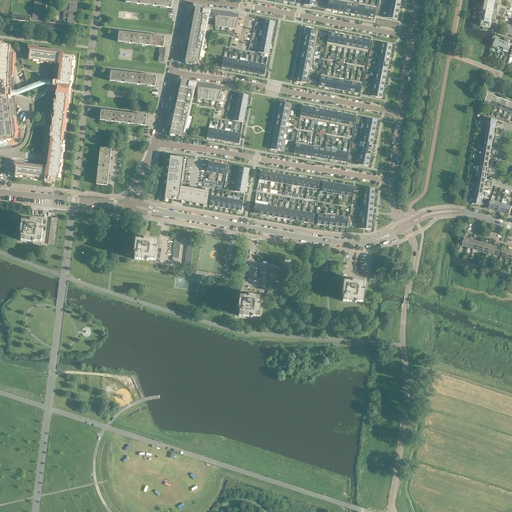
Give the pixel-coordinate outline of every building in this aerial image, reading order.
[(35,0),(35,2),(34,2),(32,19),(40,20),(40,19),(42,19),(45,20),(47,0),(65,0),(63,22),(65,22),(67,23),(75,24),(76,14),(75,14),(75,12),(76,12),(77,0),(35,0)] [(156,0),(156,6),(160,7),(160,8),(166,9),(166,8),(171,8),(172,0),(156,0)] [(345,0),(340,0),(339,12),(344,13),(347,0),(345,0)] [(347,0),(344,13),(350,14),(353,1),(347,0)] [(353,1),(350,14),(356,15),(359,3),(353,1)] [(359,3),(356,15),(362,16),(364,4),(359,3)] [(364,4),(362,16),(368,17),(370,5),(364,4)] [(195,9),(185,62),(200,64),(209,18),(215,19),(215,26),(235,29),(239,14),(204,10),(205,6),(196,5),(195,9)] [(370,5),(368,17),(374,18),(375,16),(375,11),(376,9),(376,7),(377,6),(370,5)] [(387,5),(386,11),(398,14),(399,8),(387,5)] [(386,11),(384,17),(393,19),(397,20),(398,14),(386,11)] [(65,25),(65,22),(63,22),(62,24),(44,22),(45,20),(42,19),(42,22),(30,20),(31,16),(13,13),(12,20),(30,22),(29,26),(72,32),(73,26),(65,25)] [(491,22),(482,21),(481,26),(483,27),(482,30),(490,31),(491,22)] [(317,37),(319,31),(306,28),(305,34),(317,37)] [(124,33),(119,32),(118,42),(122,42),(122,43),(128,44),(128,43),(133,44),(134,34),(128,33),(128,32),(124,32),(124,33)] [(332,46),(335,34),(328,33),(328,37),(327,39),(327,41),(326,45),(332,46)] [(140,35),(134,34),(133,44),(136,44),(136,45),(139,46),(139,45),(142,45),(142,46),(145,46),(145,45),(148,46),(149,36),(144,35),(144,34),(140,34),(140,35)] [(316,43),(317,37),(305,34),(304,40),(316,43)] [(338,47),(340,35),(335,34),(332,46),(338,47)] [(344,48),(346,36),(340,35),(338,47),(344,48)] [(156,37),(149,36),(148,46),(153,46),(152,47),(158,48),(159,47),(163,47),(164,38),(161,37),(161,36),(157,36),(156,37)] [(350,49),(352,37),(346,36),(344,48),(350,49)] [(356,50),(358,38),(352,37),(350,49),(356,50)] [(493,37),(491,41),(494,42),(492,47),(498,49),(501,40),(493,37)] [(362,52),(364,39),(358,38),(356,50),(362,52)] [(501,40),(498,49),(502,51),(501,52),(502,53),(507,39),(505,38),(504,41),(501,40)] [(368,53),(370,40),(364,39),(362,52),(368,53)] [(507,39),(502,53),(503,53),(504,51),(508,53),(511,44),(508,43),(510,39),(507,39)] [(315,49),(316,43),(304,40),(303,46),(315,49)] [(392,45),(380,42),(378,48),(391,51),(392,45)] [(0,147),(5,147),(8,145),(15,144),(19,132),(16,117),(15,117),(15,103),(13,89),(14,75),(15,75),(15,68),(16,62),(16,53),(11,46),(10,46),(3,45),(4,44),(2,43),(0,44),(0,43),(0,147)] [(29,46),(28,47),(29,49),(30,49),(28,60),(32,61),(36,63),(40,62),(47,63),(51,64),(55,64),(59,64),(60,64),(58,81),(51,80),(47,81),(47,85),(50,85),(50,86),(57,87),(57,91),(55,91),(55,92),(56,92),(55,96),(54,100),(54,104),(53,111),(52,115),(52,119),(52,126),(51,126),(50,130),(50,134),(51,133),(50,137),(51,138),(47,166),(46,167),(25,165),(24,163),(15,162),(14,163),(15,165),(15,166),(16,166),(15,176),(18,177),(22,178),(26,178),(33,179),(37,180),(41,180),(45,180),(44,182),(51,183),(51,178),(58,179),(59,179),(60,179),(60,175),(60,168),(61,168),(62,164),(62,160),(61,160),(62,153),(63,153),(63,152),(64,149),(64,145),(63,145),(64,141),(63,141),(64,132),(65,132),(66,124),(65,123),(67,110),(68,109),(69,101),(68,100),(69,87),(70,87),(71,83),(72,79),(72,75),(73,68),(74,64),(74,60),(74,61),(74,57),(63,55),(63,53),(62,52),(39,49),(38,47),(29,46)] [(314,54),(315,49),(303,46),(302,52),(314,54)] [(390,57),(391,51),(378,48),(377,54),(390,57)] [(313,60),(314,54),(302,52),(301,58),(313,60)] [(388,63),(390,57),(377,54),(377,55),(380,55),(379,60),(376,60),(388,63)] [(312,66),(313,60),(301,58),(299,64),(312,66)] [(387,69),(388,63),(376,60),(375,66),(387,69)] [(386,74),(387,69),(375,66),(374,72),(386,74)] [(307,77),(308,72),(298,70),(297,76),(309,78),(310,78),(307,77)] [(116,72),(111,71),(109,81),(114,82),(114,83),(120,83),(120,82),(125,83),(126,73),(120,72),(120,71),(116,71),(116,72)] [(385,80),(386,74),(374,72),(376,73),(375,78),(385,80)] [(132,74),(126,73),(125,83),(128,83),(128,84),(131,85),(131,84),(134,84),(134,85),(137,85),(137,84),(140,85),(141,75),(136,74),(136,73),(132,73),(132,74)] [(324,87),(327,75),(321,74),(318,86),(324,87)] [(148,76),(141,75),(140,85),(144,85),(144,86),(150,87),(150,86),(155,87),(156,77),(152,76),(152,75),(148,75),(148,76)] [(330,88),(333,76),(327,75),(324,87),(330,88)] [(308,84),(309,78),(297,76),(296,82),(308,84)] [(336,89),(339,77),(333,76),(330,88),(336,89)] [(191,79),(182,77),(181,81),(169,135),(184,137),(194,91),(197,91),(197,97),(200,97),(200,99),(218,101),(222,86),(190,82),(191,79)] [(348,92),(350,79),(350,82),(344,81),(342,91),(348,92)] [(354,93),(356,81),(350,79),(348,92),(354,93)] [(361,90),(361,88),(362,86),(362,82),(356,81),(354,93),(360,94),(361,90)] [(383,92),(384,86),(371,84),(370,90),(383,92)] [(381,98),(383,92),(370,90),(369,96),(381,98)] [(485,103),(490,105),(494,95),(488,93),(484,103),(485,103)] [(494,95),(490,105),(495,106),(498,97),(494,95)] [(498,97),(495,106),(500,109),(504,99),(498,97)] [(504,99),(500,109),(505,110),(508,101),(504,99)] [(280,102),(279,108),(291,110),(292,104),(280,102)] [(306,119),(308,107),(302,106),(301,110),(301,112),(300,114),(299,118),(306,119)] [(311,120),(314,108),(308,107),(306,119),(311,120)] [(290,116),(291,110),(279,108),(278,114),(290,116)] [(317,121),(320,109),(314,108),(311,120),(317,121)] [(323,123),(326,110),(320,109),(317,121),(323,123)] [(101,110),(100,120),(104,121),(104,122),(110,123),(110,122),(115,122),(116,112),(110,111),(106,110),(106,111),(101,110)] [(329,124),(331,111),(326,110),(323,123),(329,124)] [(335,125),(337,113),(331,111),(329,124),(330,121),(335,122),(335,125)] [(116,112),(115,122),(118,122),(118,123),(121,124),(121,123),(124,123),(124,124),(127,125),(127,124),(130,124),(131,114),(126,113),(126,112),(122,112),(122,113),(116,112)] [(341,126),(343,114),(337,113),(335,125),(341,126)] [(135,124),(134,125),(140,126),(141,125),(145,126),(146,116),(143,115),(143,114),(139,114),(138,115),(131,114),(130,124),(135,124)] [(289,122),(290,116),(278,114),(276,120),(289,122)] [(347,127),(349,115),(343,114),(341,126),(347,127)] [(353,128),(355,116),(349,115),(347,127),(353,128)] [(285,127),(286,122),(289,122),(276,120),(275,125),(288,128),(285,127)] [(375,132),(376,126),(364,123),(363,129),(375,132)] [(286,134),(288,128),(275,125),(274,131),(286,134)] [(374,138),(375,132),(363,129),(361,135),(374,138)] [(286,134),(274,131),(273,137),(285,140),(285,139),(283,139),(284,133),(286,134)] [(372,143),(374,138),(361,135),(364,136),(363,142),(372,143)] [(284,145),(285,140),(273,137),(272,143),(284,145)] [(300,155),(302,142),(295,141),(293,154),(300,155)] [(283,152),(284,145),(272,143),(271,149),(283,152)] [(370,155),(371,149),(359,147),(358,153),(370,155)] [(100,148),(99,157),(98,166),(109,167),(110,160),(112,160),(113,158),(110,157),(111,149),(100,148)] [(369,161),(370,155),(358,153),(360,154),(359,159),(369,161)] [(178,186),(182,157),(170,156),(169,159),(169,163),(169,167),(168,170),(168,174),(167,177),(167,181),(166,184),(164,198),(165,198),(169,199),(172,199),(173,199),(173,198),(178,198),(178,200),(182,201),(185,201),(189,202),(192,203),(196,203),(199,204),(203,205),(206,205),(207,205),(209,193),(181,188),(181,187),(181,186),(180,186),(178,186)] [(225,175),(226,165),(220,164),(218,174),(225,175)] [(98,166),(97,175),(96,184),(107,186),(108,178),(110,178),(111,175),(108,175),(109,167),(98,166)] [(339,194),(341,185),(335,184),(332,196),(333,196),(333,193),(339,194)] [(485,205),(486,206),(489,207),(488,208),(492,210),(492,209),(494,209),(496,201),(491,200),(490,203),(489,204),(486,203),(485,205)] [(502,203),(499,212),(502,213),(503,212),(504,213),(507,205),(502,203)] [(28,221),(22,221),(21,234),(22,235),(21,241),(35,243),(35,241),(41,242),(43,230),(43,228),(42,228),(42,222),(39,221),(39,220),(38,220),(38,218),(30,217),(30,219),(29,218),(28,221)] [(156,240),(136,238),(134,252),(135,253),(135,259),(148,261),(148,260),(155,260),(156,247),(155,247),(156,240)] [(363,282),(343,280),(342,294),(343,295),(342,301),(356,303),(356,302),(362,302),(364,289),(363,289),(363,282)] [(246,296),(240,296),(238,308),(238,309),(239,310),(238,316),(251,318),(251,317),(252,318),(252,316),(259,317),(259,313),(260,305),(260,303),(259,303),(260,297),(256,296),(256,295),(255,295),(255,293),(248,292),(248,294),(246,294),(246,296)]
